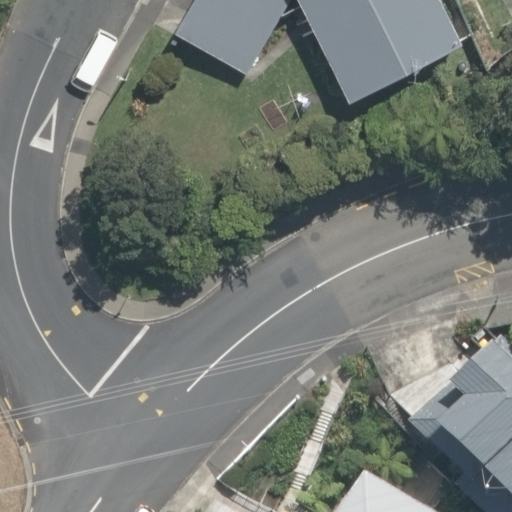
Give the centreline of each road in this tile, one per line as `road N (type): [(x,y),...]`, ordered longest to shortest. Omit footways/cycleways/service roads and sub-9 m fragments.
road 1 (residential): [(77,0),(19,158),(8,216),(10,274),(72,377),(136,431)]
road 2 (residential): [(511,210),(483,211),(332,272),(224,350),(136,431)]
